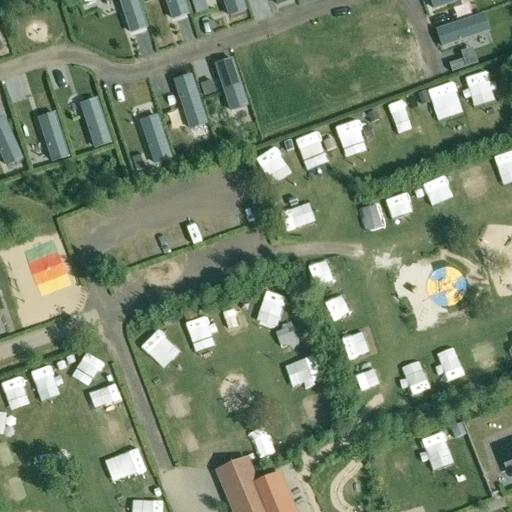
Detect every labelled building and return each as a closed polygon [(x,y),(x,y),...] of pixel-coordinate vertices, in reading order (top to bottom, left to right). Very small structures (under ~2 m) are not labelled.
[(140,0),(120,0),(130,32),(148,27),(140,0)] [(185,0),(166,0),(173,19),(190,14),(185,0)] [(242,0),(222,0),(227,15),(246,10),(242,0)] [(436,28),(442,46),(491,31),(486,13),(436,28)] [(234,56),(216,61),(231,110),(249,104),(234,56)] [(193,72),(175,78),(190,128),(208,122),(193,72)] [(96,147),(113,142),(99,97),(82,103),(96,147)] [(52,159),(68,155),(55,111),(39,116),(52,159)] [(157,114),(141,119),(155,164),(171,159),(157,114)] [(0,149),(7,165),(23,158),(4,116),(0,117),(0,149)] [(328,125),(327,147),(348,148),(349,126),(328,125)] [(293,137),(298,155),(318,149),(313,131),(293,137)] [(271,175),(285,159),(269,144),(255,160),(271,175)] [(225,203),(233,225),(244,221),(236,199),(225,203)] [(277,209),(283,226),(303,219),(297,201),(277,209)] [(241,204),(245,220),(256,217),(252,202),(241,204)] [(504,230),(491,237),(497,249),(510,242),(504,230)] [(329,258),(309,266),(318,290),(338,282),(329,258)] [(403,304),(420,297),(417,288),(399,294),(403,304)] [(194,319),(191,310),(183,312),(187,321),(194,319)] [(422,368),(403,374),(409,394),(428,388),(422,368)] [(323,385),(302,393),(310,412),(331,404),(323,385)] [(511,386),(492,395),(505,424),(511,421),(511,386)] [(165,413),(169,435),(189,431),(185,409),(165,413)] [(124,416),(104,419),(106,434),(126,431),(124,416)] [(466,435),(462,424),(451,428),(455,439),(466,435)] [(438,427),(416,433),(421,449),(443,443),(438,427)] [(385,467),(406,462),(401,442),(380,448),(385,467)] [(350,478),(369,471),(363,453),(343,461),(350,478)] [(234,511),(295,511),(280,475),(258,484),(248,460),(218,472),(234,511)] [(313,472),(318,489),(331,486),(327,469),(313,472)] [(145,511),(139,492),(117,499),(121,511),(145,511)]
